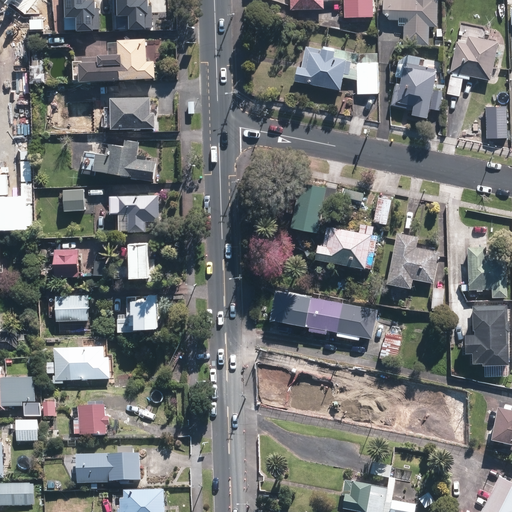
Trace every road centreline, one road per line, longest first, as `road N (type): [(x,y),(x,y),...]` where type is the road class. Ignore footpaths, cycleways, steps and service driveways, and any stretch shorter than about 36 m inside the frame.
road 1 (primary): [(217,123),(229,511)]
road 2 (residential): [(217,123),(511,182)]
road 3 (primary): [(213,0),(217,123)]
